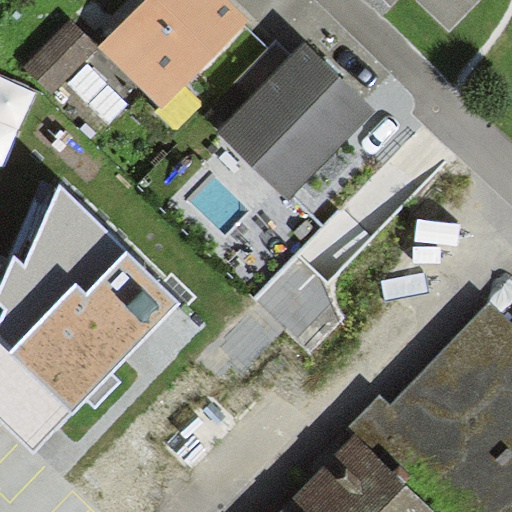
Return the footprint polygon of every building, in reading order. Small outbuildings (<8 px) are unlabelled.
[(160,0),(107,57),(151,98),(226,17),(206,0),(160,0)] [(89,50),(66,26),(24,65),(48,90),(89,50)] [(357,115),(295,54),(218,133),(281,194),(357,115)] [(60,184),(0,321),(0,418),(36,454),(183,303),(60,184)] [(356,435),(434,511),(511,511),(511,333),(484,306),(356,435)] [(402,511),(338,453),(283,511),(402,511)]
